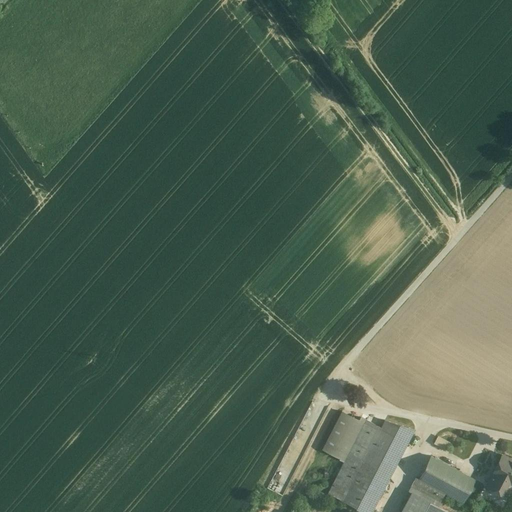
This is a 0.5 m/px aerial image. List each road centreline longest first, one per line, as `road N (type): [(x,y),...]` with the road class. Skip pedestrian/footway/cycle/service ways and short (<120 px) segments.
road 1 (track): [(459,235),(280,0)]
road 2 (unclassified): [(346,363),(511,175)]
road 3 (unclassified): [(511,439),(392,413)]
